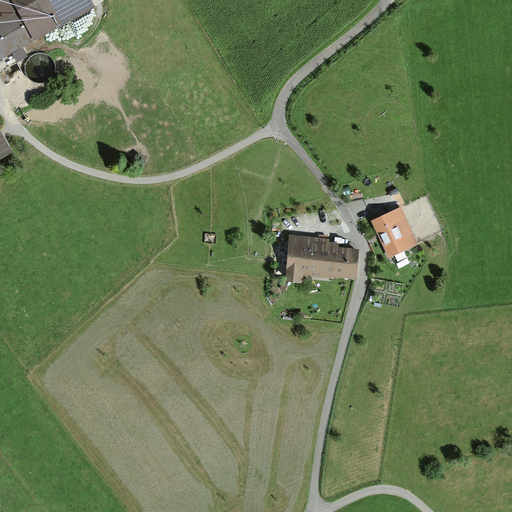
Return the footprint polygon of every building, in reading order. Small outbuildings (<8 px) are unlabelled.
[(0,0),(0,53),(91,0),(0,0)] [(13,55),(5,60),(9,67),(17,63),(13,55)] [(0,130),(0,159),(13,153),(0,130)] [(372,222),(389,257),(415,244),(398,210),(372,222)] [(326,242),(290,239),(287,274),(352,278),(354,249),(325,247),(326,242)]
